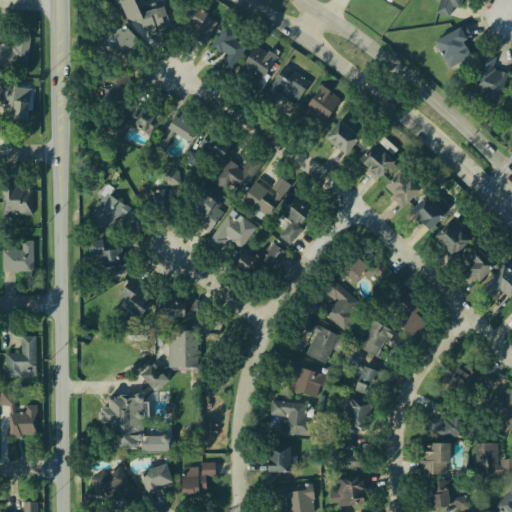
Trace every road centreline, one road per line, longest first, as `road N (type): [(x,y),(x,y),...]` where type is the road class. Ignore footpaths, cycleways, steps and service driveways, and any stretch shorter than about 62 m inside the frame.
road 1 (tertiary): [(61,511),(69,300),(60,0)]
road 2 (residential): [(511,351),(351,194),(259,121),(176,72)]
road 3 (residential): [(250,511),(245,440),(258,361),(289,291),(362,206)]
road 4 (secondary): [(511,173),(412,81),(301,0)]
road 5 (secondary): [(243,0),(430,137)]
road 6 (residential): [(476,315),(424,369),(411,398),(400,440),(405,511)]
road 7 (residential): [(169,253),(273,326)]
